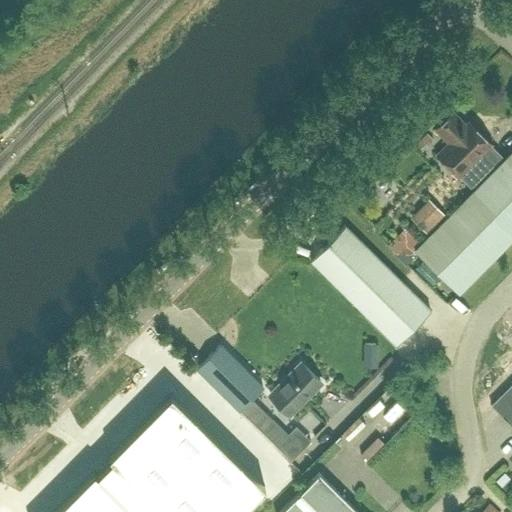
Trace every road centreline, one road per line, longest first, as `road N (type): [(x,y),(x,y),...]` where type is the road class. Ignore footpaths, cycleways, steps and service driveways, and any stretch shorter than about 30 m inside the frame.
road 1 (tertiary): [(0,461),(463,0)]
road 2 (unclassified): [(444,511),(480,476),(480,329),(511,291)]
